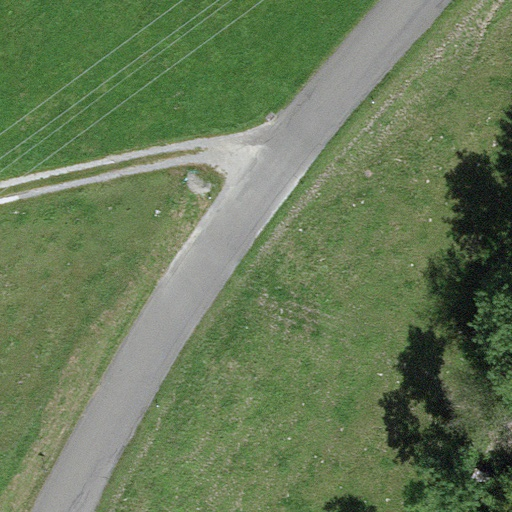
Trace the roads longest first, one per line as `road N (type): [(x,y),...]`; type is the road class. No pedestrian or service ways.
road 1 (tertiary): [(428,0),(292,153),(192,287),(65,511)]
road 2 (track): [(0,192),(215,151),(292,153)]
